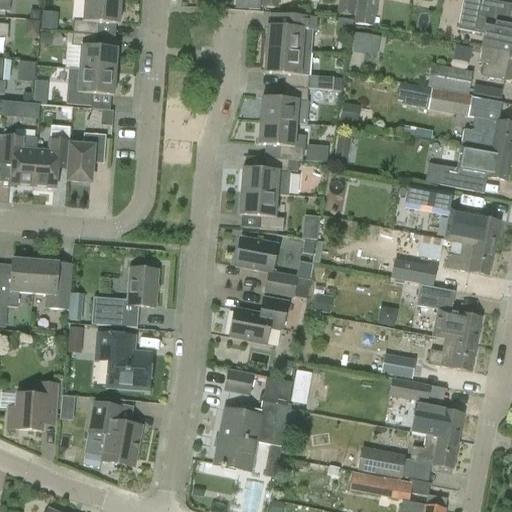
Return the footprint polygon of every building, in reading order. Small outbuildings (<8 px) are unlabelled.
[(0,0),(0,12),(9,13),(10,0),(7,0),(0,0)] [(91,0),(84,0),(83,23),(74,22),(73,35),(96,36),(97,24),(118,25),(120,2),(91,0)] [(248,0),(248,10),(259,11),(259,0),(248,0)] [(278,9),(279,0),(261,0),(261,8),(278,9)] [(338,0),(337,15),(353,18),(355,0),(338,0)] [(357,0),(353,25),(373,28),(377,0),(357,0)] [(481,49),(481,51),(511,56),(511,26),(506,25),(509,6),(478,0),(463,0),(458,30),(483,35),(480,49),(481,49)] [(290,17),(288,29),(267,28),(265,51),(311,54),(312,32),(315,32),(316,19),(290,17)] [(0,24),(0,37),(7,38),(8,26),(0,24)] [(356,34),(352,53),(375,57),(379,38),(356,34)] [(95,49),(96,36),(73,35),(72,47),(67,47),(66,70),(115,74),(116,51),(95,49)] [(454,59),(469,61),(471,48),(455,46),(454,59)] [(263,74),(285,76),(284,88),(308,90),(311,54),(265,51),(263,74)] [(481,78),(493,80),(511,83),(511,56),(481,51),(479,64),(483,65),(481,78)] [(19,80),(35,81),(36,63),(20,62),(19,80)] [(430,66),(426,89),(468,97),(472,74),(430,66)] [(90,108),(91,95),(113,97),(115,74),(66,70),(65,71),(69,71),(66,106),(90,108)] [(333,80),(332,92),(340,93),(341,80),(333,80)] [(38,82),(38,100),(48,100),(48,81),(38,82)] [(467,98),(468,97),(426,89),(411,86),(409,93),(398,90),(396,101),(402,102),(401,105),(467,118),(471,99),(467,98)] [(284,88),(283,101),(261,99),(259,123),(295,125),(297,102),(307,103),(308,90),(284,88)] [(0,115),(40,116),(41,102),(0,101),(0,115)] [(357,126),(360,107),(342,104),(339,123),(357,126)] [(511,150),(511,126),(485,121),(485,122),(473,119),(471,132),(464,131),(461,145),(511,155),(511,150)] [(303,150),(293,149),(295,125),(259,123),(257,146),(279,148),(278,160),(288,161),(302,163),(303,150)] [(83,135),(82,148),(70,147),(67,182),(90,184),(91,165),(103,166),(105,137),(83,135)] [(0,164),(0,183),(10,184),(10,186),(33,188),(36,152),(37,140),(2,137),(0,164)] [(333,161),(354,165),(358,141),(337,137),(333,161)] [(49,139),(48,153),(36,152),(33,188),(55,189),(57,170),(65,171),(67,141),(49,139)] [(307,161),(328,161),(329,146),(307,145),(307,161)] [(506,182),(509,168),(511,168),(511,167),(511,156),(511,157),(511,155),(461,145),(457,170),(443,168),(439,187),(472,193),(475,176),(506,182)] [(242,170),(240,193),(289,197),(291,174),(287,173),(288,161),(278,160),(265,159),(264,172),(242,170)] [(405,207),(448,216),(452,196),(408,188),(405,207)] [(284,220),(274,219),(276,197),(288,198),(289,197),(240,193),(238,217),(260,218),(259,230),(283,232),(284,220)] [(452,228),(465,231),(462,244),(493,250),(498,223),(455,214),(452,228)] [(318,242),(319,217),(308,217),(307,241),(318,242)] [(396,236),(394,255),(408,256),(410,237),(396,236)] [(439,241),(439,240),(422,237),(417,264),(437,268),(442,242),(439,241)] [(305,301),(309,282),(271,275),(276,246),(239,239),(234,268),(268,275),(265,293),(305,301)] [(445,270),(457,272),(467,274),(467,275),(488,279),(493,250),(462,244),(460,258),(447,256),(445,270)] [(395,260),(391,280),(431,288),(435,269),(395,260)] [(11,266),(0,265),(0,307),(17,309),(18,294),(32,295),(34,263),(12,261),(11,266)] [(72,266),(57,264),(34,263),(32,295),(45,296),(43,310),(68,312),(72,266)] [(136,329),(138,308),(154,309),(157,272),(129,270),(127,302),(93,299),(91,326),(136,329)] [(431,338),(444,340),(475,346),(480,319),(450,313),(454,293),(419,287),(415,308),(436,312),(431,338)] [(281,332),(287,303),(262,299),(259,315),(234,310),(228,339),(265,346),(268,329),(281,332)] [(72,349),(80,349),(79,328),(71,328),(72,349)] [(93,363),(108,364),(106,388),(147,392),(150,355),(135,354),(136,337),(95,333),(93,363)] [(427,366),(439,368),(470,374),(475,346),(444,340),(442,354),(429,352),(427,366)] [(384,356),(381,375),(411,380),(414,361),(384,356)] [(298,371),(292,402),(307,405),(313,374),(298,371)] [(228,373),(224,393),(247,397),(251,378),(228,373)] [(241,409),(240,414),(224,411),(214,466),(249,473),(255,444),(281,449),(292,384),(266,380),(263,395),(259,398),(258,404),(261,404),(259,413),(241,409)] [(389,393),(388,398),(426,405),(429,388),(384,380),(382,392),(389,393)] [(37,384),(36,397),(16,396),(15,410),(8,410),(6,431),(41,433),(42,426),(56,427),(59,385),(37,384)] [(74,421),(76,397),(62,396),(60,420),(74,421)] [(86,434),(106,438),(101,462),(133,468),(140,429),(121,425),(124,409),(92,403),(86,434)] [(462,416),(431,410),(431,409),(419,407),(417,421),(412,420),(409,423),(407,434),(426,438),(457,443),(462,416)] [(426,438),(424,450),(411,448),(409,462),(422,464),(422,463),(432,465),(432,467),(452,471),(457,443),(426,438)] [(405,457),(361,450),(357,473),(401,481),(405,457)] [(409,502),(411,495),(428,498),(430,487),(411,484),(411,485),(352,474),(349,491),(409,502)] [(443,511),(444,511),(401,503),(399,511),(443,511)]
